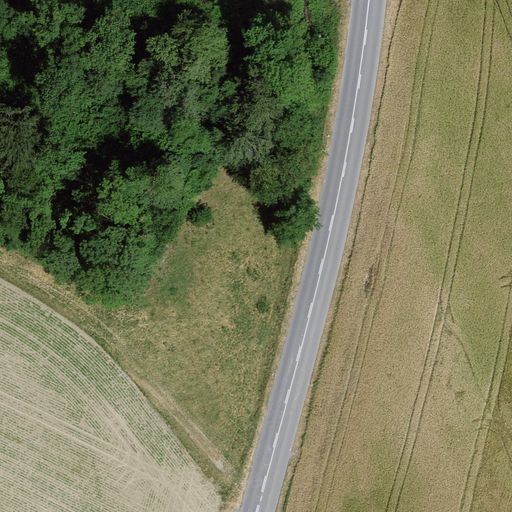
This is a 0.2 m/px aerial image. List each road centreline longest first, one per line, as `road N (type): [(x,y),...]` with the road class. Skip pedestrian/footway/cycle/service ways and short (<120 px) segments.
road 1 (tertiary): [(369,0),(335,212),(257,511)]
road 2 (track): [(0,264),(103,328),(261,498)]
